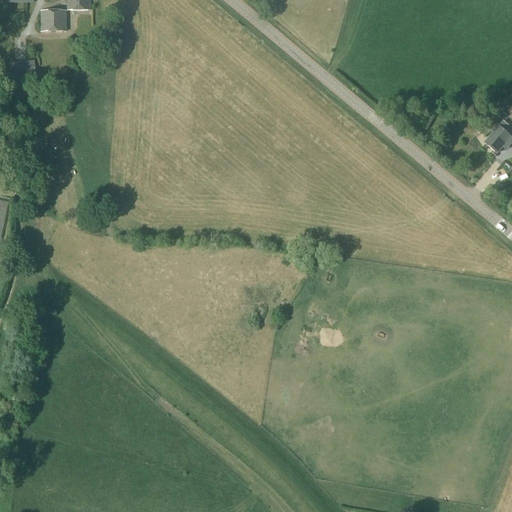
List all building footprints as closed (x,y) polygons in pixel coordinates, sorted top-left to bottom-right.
[(89,0),(67,0),(67,12),(73,12),(84,12),(90,11),(89,0)] [(64,12),(40,12),(40,33),(64,33),(64,12)] [(11,85),(35,83),(34,62),(10,64),(11,85)] [(43,88),(59,88),(59,80),(43,80),(43,88)] [(496,155),(502,148),(506,152),(511,145),(511,139),(498,128),(484,145),(496,155)]
